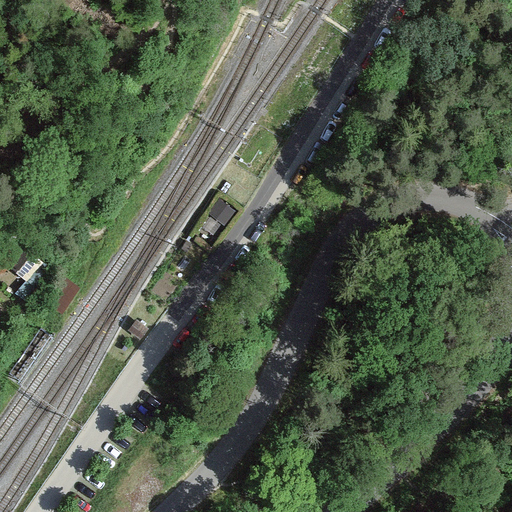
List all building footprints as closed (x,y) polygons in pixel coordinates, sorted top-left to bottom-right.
[(236,209),(218,197),(208,212),(223,224),(236,209)] [(34,244),(26,239),(8,261),(15,269),(27,279),(16,290),(28,301),(49,264),(32,250),(34,244)] [(192,242),(186,239),(180,247),(187,250),(192,242)] [(189,260),(185,257),(179,265),(183,269),(189,260)] [(80,283),(60,273),(41,298),(63,310),(80,283)] [(149,326),(136,315),(127,328),(141,337),(149,326)]
